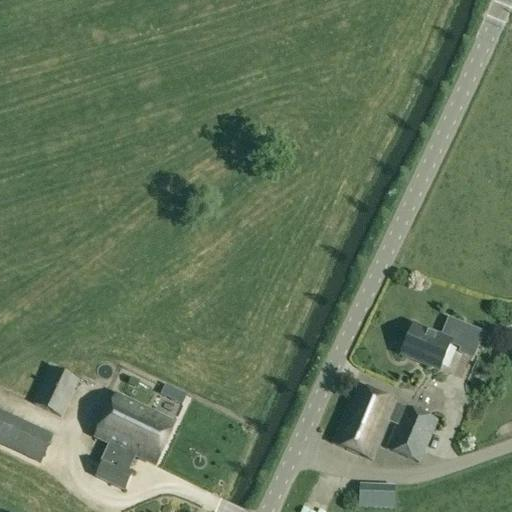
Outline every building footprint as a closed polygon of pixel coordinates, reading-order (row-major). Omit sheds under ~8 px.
[(438,373),(450,345),(461,350),(459,354),(472,360),(482,336),(449,321),(441,339),(413,327),(400,357),(438,373)] [(50,369),(32,406),(61,419),(79,383),(50,369)] [(437,422),(355,387),(330,446),(373,463),(389,425),(396,428),(386,452),(420,466),(437,422)] [(109,446),(135,458),(154,468),(174,427),(115,398),(95,439),(109,446)] [(0,447),(39,465),(52,437),(0,412),(0,447)] [(129,472),(135,458),(109,446),(101,463),(102,463),(94,480),(124,494),(134,474),(129,472)] [(359,486),(357,509),(393,511),(395,488),(359,486)]
